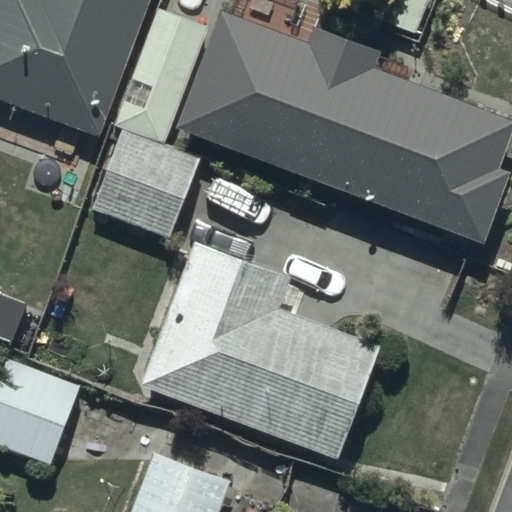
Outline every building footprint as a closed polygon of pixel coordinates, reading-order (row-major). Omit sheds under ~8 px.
[(0,0),(0,101),(108,140),(113,126),(122,129),(92,211),(177,241),(205,164),(168,150),(214,24),(158,4),(159,0),(0,0)] [(240,32),(199,140),(483,244),(511,164),(511,131),(393,87),(403,62),(336,37),(326,63),(240,32)] [(385,349),(285,313),(295,285),(200,250),(148,392),(343,464),(385,349)] [(81,388),(4,360),(0,371),(0,446),(53,466),(81,388)] [(224,511),(236,483),(157,453),(135,511),(224,511)]
